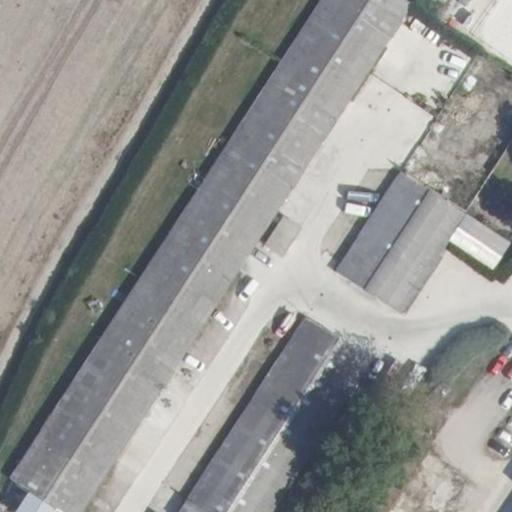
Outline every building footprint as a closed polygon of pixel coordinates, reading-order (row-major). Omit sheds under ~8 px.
[(412,10),(395,0),(327,0),(6,478),(25,491),(51,508),(56,511),(75,511),(325,138),(412,10)] [(394,311),(511,134),(511,80),(476,56),(333,271),(394,311)] [(310,222),(294,210),(275,238),(291,249),(310,222)] [(182,511),(272,511),(378,352),(317,311),(182,511)] [(48,511),(51,508),(25,491),(16,508),(22,511),(48,511)]
